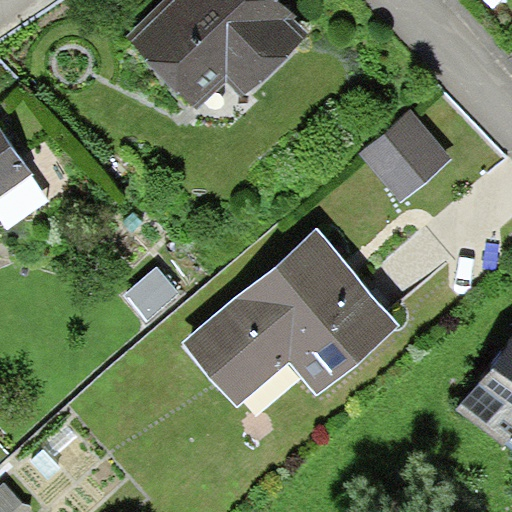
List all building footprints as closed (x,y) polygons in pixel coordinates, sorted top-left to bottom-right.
[(171,0),(139,31),(199,94),(229,65),(244,81),(301,27),(286,10),(289,7),(282,0),(171,0)] [(409,107),(366,144),(405,189),(448,152),(409,107)] [(0,118),(0,170),(23,155),(24,154),(0,118)] [(0,188),(31,167),(23,155),(0,170),(0,188)] [(193,334),(241,389),(293,346),(320,378),(394,316),(356,273),(350,278),(338,264),(312,234),(193,334)] [(511,333),(478,377),(480,379),(511,403),(511,333)] [(511,432),(511,403),(480,379),(467,397),(511,432)] [(0,484),(0,511),(9,511),(26,496),(7,477),(0,484)]
